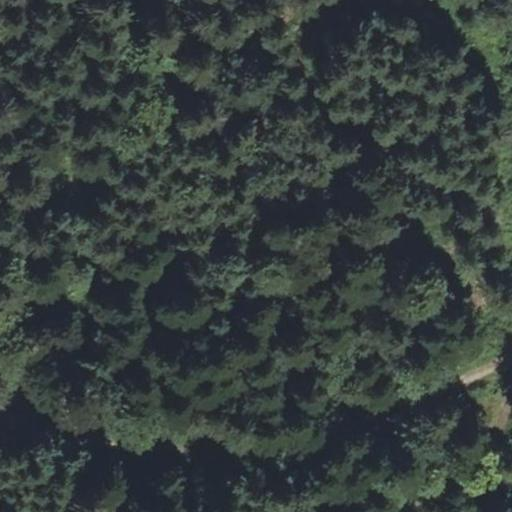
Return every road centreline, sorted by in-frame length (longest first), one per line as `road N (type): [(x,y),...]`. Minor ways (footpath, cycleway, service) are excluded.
road 1 (track): [(0,403),(52,430),(161,444),(251,436),(385,408),(511,353)]
road 2 (track): [(52,430),(0,282)]
road 3 (track): [(511,391),(453,511)]
